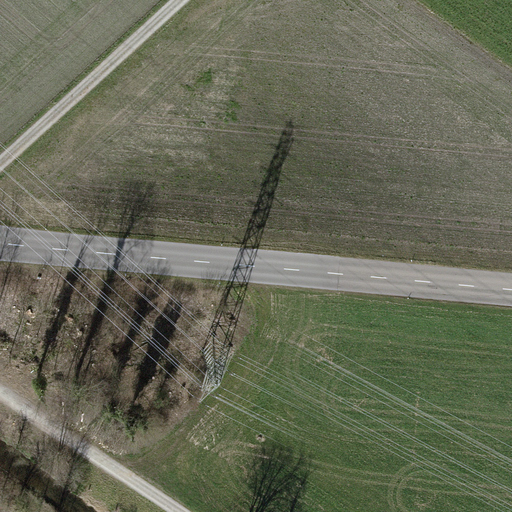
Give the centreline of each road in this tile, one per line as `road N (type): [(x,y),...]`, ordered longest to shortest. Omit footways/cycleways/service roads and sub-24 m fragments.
road 1 (tertiary): [(0,243),(511,289)]
road 2 (track): [(0,166),(181,0)]
road 3 (track): [(0,390),(177,511)]
